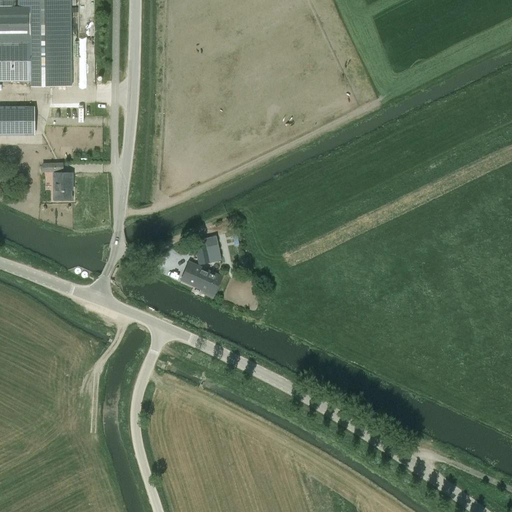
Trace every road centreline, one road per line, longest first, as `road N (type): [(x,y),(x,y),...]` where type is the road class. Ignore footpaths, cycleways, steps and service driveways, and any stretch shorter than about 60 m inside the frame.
road 1 (tertiary): [(476,511),(342,419),(162,327)]
road 2 (unclassified): [(105,276),(124,208),(137,0)]
road 3 (unclassified): [(161,511),(138,434),(139,388),(162,327)]
road 4 (track): [(133,96),(0,96)]
